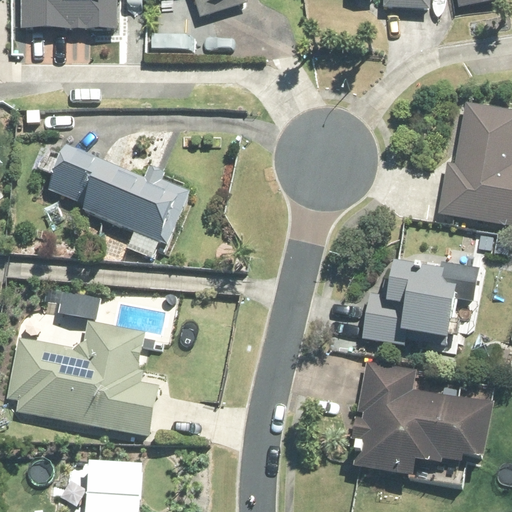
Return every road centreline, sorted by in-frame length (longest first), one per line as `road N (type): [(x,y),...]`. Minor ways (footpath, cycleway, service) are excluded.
road 1 (residential): [(330,153),(266,412),(257,511)]
road 2 (unknown): [(337,93),(511,51)]
